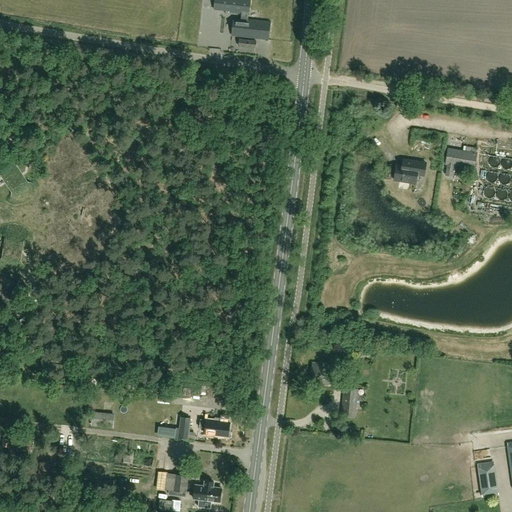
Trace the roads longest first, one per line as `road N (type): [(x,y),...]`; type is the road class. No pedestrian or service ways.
road 1 (primary): [(251,511),(304,78)]
road 2 (unclassified): [(304,78),(0,24)]
road 3 (track): [(334,80),(511,112)]
road 4 (track): [(0,419),(156,440)]
road 5 (track): [(399,105),(412,121),(511,136)]
